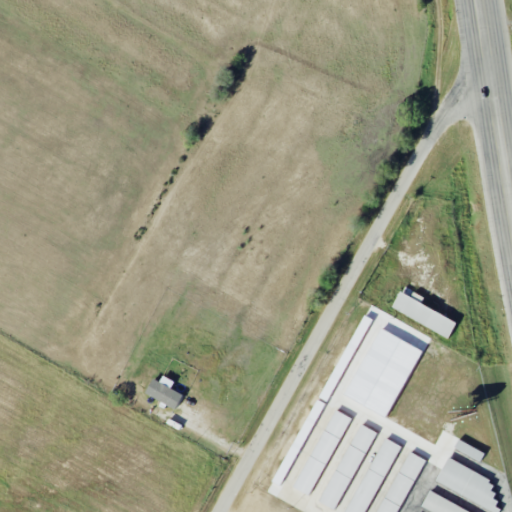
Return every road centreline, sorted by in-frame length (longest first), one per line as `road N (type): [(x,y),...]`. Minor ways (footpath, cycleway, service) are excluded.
road 1 (residential): [(219,511),(429,137),(458,102),(493,89)]
road 2 (primary): [(511,201),(483,0)]
